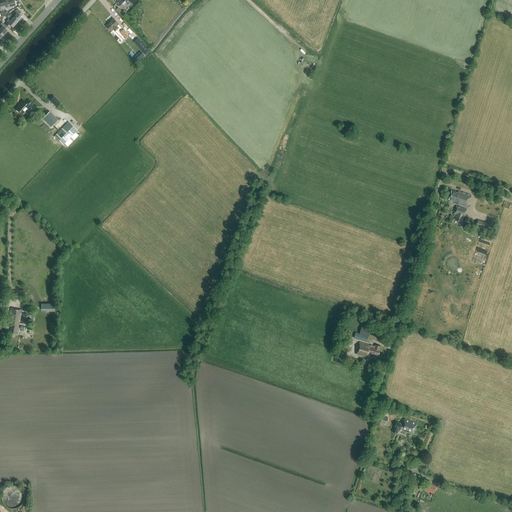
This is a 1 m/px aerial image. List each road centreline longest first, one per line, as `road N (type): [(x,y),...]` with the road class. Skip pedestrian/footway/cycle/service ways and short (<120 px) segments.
road 1 (track): [(511,194),(457,170),(441,178),(388,359)]
road 2 (track): [(387,411),(433,427),(417,458),(419,475),(511,501)]
road 3 (residential): [(0,103),(93,0)]
